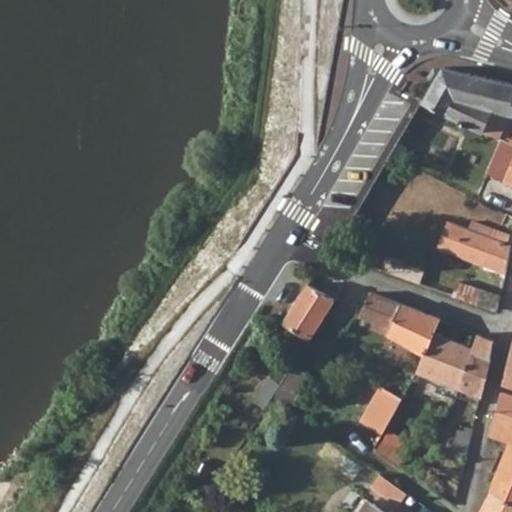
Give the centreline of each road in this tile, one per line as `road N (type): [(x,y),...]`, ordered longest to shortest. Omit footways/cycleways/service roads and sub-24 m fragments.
road 1 (secondary): [(114,511),(284,241)]
road 2 (residential): [(507,324),(340,273),(284,241)]
road 3 (secondary): [(284,241),(395,30)]
road 4 (residential): [(460,511),(507,324)]
